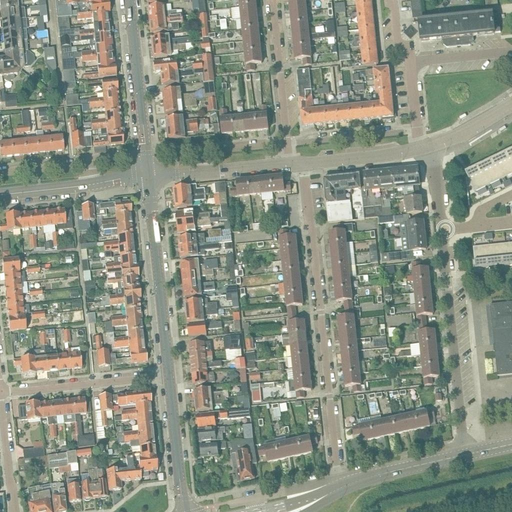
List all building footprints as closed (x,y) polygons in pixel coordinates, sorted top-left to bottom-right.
[(17,0),(0,0),(0,9),(0,10),(18,8),(17,0)] [(55,0),(57,18),(68,17),(71,16),(70,6),(90,4),(109,2),(108,0),(55,0)] [(204,0),(198,0),(200,15),(206,14),(204,0)] [(412,11),(422,10),(420,0),(411,0),(412,11)] [(485,0),(485,2),(486,12),(498,10),(497,0),(485,0)] [(306,12),(305,1),(289,2),(291,14),(306,12)] [(109,2),(90,4),(91,10),(76,11),(77,16),(108,12),(110,12),(109,2)] [(150,20),(177,17),(177,11),(169,12),(170,15),(167,15),(166,5),(148,7),(150,20)] [(372,5),(356,6),(357,13),(350,14),(350,19),(373,17),(372,5)] [(257,17),(256,6),(240,8),(241,19),(257,17)] [(18,8),(0,10),(0,13),(0,21),(19,19),(18,8)] [(422,10),(412,11),(413,19),(423,18),(422,10)] [(108,12),(77,16),(77,20),(92,19),(93,25),(110,23),(108,12)] [(306,12),(291,14),(292,25),(307,24),(306,12)] [(208,29),(206,14),(200,15),(201,30),(208,29)] [(499,14),(420,22),(422,41),(437,40),(443,39),(443,44),(447,47),(470,45),(473,41),(473,36),(479,36),(494,34),(494,33),(500,32),(499,14)] [(69,27),(68,17),(57,18),(58,29),(69,27)] [(150,20),(151,33),(180,30),(179,23),(183,23),(182,17),(177,17),(150,20)] [(258,29),(257,17),(241,19),(242,31),(258,29)] [(374,29),(373,17),(350,19),(351,24),(358,23),(359,30),(374,29)] [(19,19),(0,21),(0,24),(0,29),(2,29),(2,32),(20,30),(26,30),(25,19),(19,19)] [(110,23),(93,25),(93,31),(79,33),(79,30),(69,31),(69,27),(58,29),(59,38),(79,37),(111,34),(110,23)] [(307,24),(292,25),(293,37),(309,35),(307,24)] [(44,28),(37,28),(38,32),(36,32),(37,39),(48,38),(47,31),(44,31),(44,28)] [(259,41),(258,29),(242,31),(244,42),(259,41)] [(374,29),(359,30),(360,37),(353,38),(353,43),(376,41),(374,29)] [(20,30),(2,32),(4,43),(22,41),(20,30)] [(111,34),(79,37),(80,42),(94,40),(95,46),(112,44),(111,34)] [(309,38),(309,35),(293,37),(294,49),(310,47),(309,41),(336,38),(336,35),(329,36),(309,38)] [(189,38),(178,40),(170,40),(170,36),(152,38),(153,48),(190,44),(189,38)] [(49,45),(48,38),(37,39),(38,46),(41,46),(42,49),(48,49),(48,45),(49,45)] [(59,41),(60,49),(70,48),(70,40),(59,41)] [(23,51),(22,41),(4,43),(5,53),(23,51)] [(259,41),(244,42),(245,54),(260,52),(259,41)] [(376,41),(353,43),(354,48),(361,47),(361,54),(377,53),(376,41)] [(112,44),(95,46),(88,47),(89,51),(71,53),(71,48),(60,49),(61,60),(81,58),(113,55),(112,44)] [(194,44),(190,44),(153,48),(154,58),(172,56),(171,52),(195,49),(194,44)] [(312,65),(310,47),(294,49),(295,60),(303,59),(304,66),(312,65)] [(54,48),(48,49),(42,49),(42,54),(48,53),(49,59),(55,58),(54,48)] [(23,51),(5,53),(5,58),(21,71),(24,67),(30,66),(33,62),(32,57),(29,54),(23,54),(23,51)] [(260,52),(245,54),(247,71),(255,71),(254,64),(262,63),(260,52)] [(377,53),(361,54),(362,61),(355,62),(356,67),(378,65),(377,53)] [(114,65),(113,55),(81,58),(82,63),(97,61),(97,67),(114,65)] [(21,71),(5,58),(0,58),(0,60),(2,76),(4,76),(4,81),(13,80),(12,75),(17,75),(21,71)] [(202,69),(202,62),(197,63),(178,65),(177,61),(154,63),(155,73),(161,73),(166,73),(166,75),(172,74),(171,72),(192,70),(192,72),(194,72),(194,70),(202,69)] [(202,62),(202,69),(204,82),(213,81),(211,61),(202,62)] [(115,65),(114,65),(97,67),(98,74),(83,75),(83,79),(116,76),(115,65)] [(366,83),(390,80),(389,68),(365,70),(366,83)] [(64,83),(74,82),(72,70),(62,71),(64,83)] [(194,76),(194,72),(192,72),(192,70),(171,72),(172,74),(166,75),(166,73),(161,73),(162,85),(180,83),(179,78),(194,76)] [(299,97),(312,96),(309,70),(297,71),(299,97)] [(103,93),(118,91),(117,80),(87,83),(87,88),(102,87),(103,93)] [(390,80),(366,83),(367,88),(375,87),(376,94),(391,92),(390,80)] [(209,99),(216,98),(214,82),(204,84),(206,99),(209,99)] [(190,101),(196,101),(196,95),(181,96),(181,89),(163,91),(164,103),(190,101)] [(118,91),(103,93),(103,99),(88,100),(89,105),(119,102),(118,91)] [(377,103),(373,104),(374,119),(394,117),(391,92),(376,94),(377,103)] [(65,96),(66,107),(78,105),(77,95),(65,96)] [(8,96),(4,97),(4,103),(5,103),(5,109),(17,107),(16,101),(8,102),(8,96)] [(312,96),(299,97),(302,126),(315,125),(313,110),(312,96)] [(373,104),(372,97),(367,98),(367,104),(361,105),(362,120),(374,119),(373,104)] [(209,99),(209,106),(207,106),(208,111),(218,111),(216,98),(209,99)] [(355,105),(349,106),(350,121),(362,120),(361,105),(360,98),(355,99),(355,105)] [(343,107),(337,107),(338,123),(350,121),(349,106),(348,100),(343,100),(343,107)] [(190,101),(164,103),(165,114),(183,112),(182,108),(197,106),(196,101),(190,101)] [(331,108),(325,109),(326,124),(338,123),(337,107),(336,101),(331,102),(331,108)] [(120,113),(119,102),(89,105),(89,109),(104,108),(105,114),(120,113)] [(320,109),(313,110),(315,125),(326,124),(325,109),(324,102),(319,103),(320,109)] [(260,115),(255,115),(257,131),(268,130),(267,114),(266,106),(259,107),(260,115)] [(234,133),(232,118),(227,118),(226,110),(220,111),(222,134),(234,133)] [(120,113),(105,114),(106,120),(91,122),(91,126),(121,123),(120,113)] [(255,115),(243,117),(245,132),(257,131),(255,115)] [(167,130),(209,125),(208,120),(205,120),(184,122),(184,116),(166,118),(167,130)] [(245,132),(243,117),(232,118),(234,133),(245,132)] [(70,120),(72,140),(73,150),(84,148),(83,138),(90,137),(90,133),(76,135),(75,120),(70,120)] [(121,123),(91,126),(92,131),(106,129),(107,135),(122,134),(121,123)] [(209,130),(209,125),(167,130),(168,140),(186,138),(185,133),(198,132),(198,131),(209,130)] [(122,134),(107,135),(98,136),(99,142),(93,142),(93,147),(123,144),(122,134)] [(62,137),(50,139),(51,152),(64,151),(62,137)] [(90,137),(83,138),(84,148),(91,148),(90,138),(90,137)] [(51,152),(50,139),(37,140),(38,153),(51,152)] [(38,153),(37,140),(24,141),(26,155),(38,153)] [(26,155),(24,141),(11,143),(13,156),(26,155)] [(13,156),(11,143),(0,143),(0,156),(0,157),(13,156)] [(511,157),(509,151),(494,158),(504,178),(511,174),(511,157)] [(494,158),(480,165),(490,185),(504,178),(494,158)] [(480,165),(465,172),(468,178),(466,178),(467,188),(468,188),(472,186),(475,192),(490,185),(480,165)] [(395,195),(394,195),(395,199),(418,196),(419,196),(418,186),(419,186),(419,185),(417,185),(417,181),(419,180),(418,169),(398,171),(398,172),(392,172),(395,195)] [(392,171),(378,173),(381,196),(394,195),(395,195),(392,172),(392,171)] [(366,187),(361,188),(363,208),(364,219),(375,218),(374,207),(382,206),(382,204),(381,196),(378,173),(364,174),(366,187)] [(363,208),(361,188),(359,175),(324,178),(326,204),(327,204),(327,206),(326,206),(328,223),(353,221),(350,196),(352,196),(354,212),(357,212),(358,220),(364,219),(363,208)] [(271,177),(273,193),(291,191),(290,183),(283,184),(283,176),(271,177)] [(273,193),(271,177),(259,179),(261,194),(273,193)] [(259,179),(248,180),(250,195),(261,194),(259,179)] [(250,195),(248,180),(236,181),(237,189),(231,189),(232,197),(250,195)] [(225,182),(218,183),(219,193),(226,192),(225,182)] [(174,198),(206,195),(209,194),(209,190),(205,190),(205,189),(197,190),(197,185),(173,188),(173,190),(172,192),(172,195),(174,196),(174,198)] [(226,192),(219,193),(221,205),(227,205),(226,192)] [(206,195),(174,198),(175,201),(173,202),(174,207),(175,207),(175,208),(193,207),(193,202),(206,201),(206,195)] [(422,213),(421,198),(403,200),(404,207),(406,207),(407,214),(422,213)] [(115,214),(130,213),(129,202),(95,205),(96,216),(100,216),(100,210),(115,208),(115,214)] [(390,204),(382,204),(382,206),(374,207),(375,218),(383,217),(382,209),(391,208),(390,204)] [(82,207),(83,217),(85,237),(89,236),(88,222),(94,221),(93,206),(82,207)] [(391,216),(391,208),(382,209),(383,217),(391,216)] [(52,211),(54,225),(65,224),(65,229),(72,228),(70,211),(64,212),(64,210),(52,211)] [(210,213),(206,214),(194,215),(193,210),(176,212),(177,224),(211,220),(210,213)] [(52,211),(41,212),(42,226),(54,225),(52,211)] [(42,226),(41,212),(29,213),(31,227),(42,226)] [(31,227),(29,213),(18,214),(20,229),(31,227)] [(130,213),(115,214),(116,221),(101,222),(101,226),(131,223),(130,213)] [(20,229),(18,214),(5,215),(6,225),(0,225),(0,237),(1,251),(9,250),(7,232),(20,230),(20,229)] [(212,226),(211,220),(177,224),(178,233),(188,232),(196,231),(195,228),(212,226)] [(409,237),(425,236),(423,222),(400,224),(401,230),(409,229),(409,237)] [(133,234),(131,223),(101,226),(102,232),(117,230),(117,236),(133,234)] [(265,232),(264,223),(253,224),(254,233),(265,232)] [(352,224),(344,225),(336,226),(337,232),(329,233),(330,244),(346,243),(345,232),(353,231),(352,224)] [(230,230),(224,231),(223,231),(224,243),(232,242),(230,230)] [(281,250),(297,248),(295,237),(288,237),(287,231),(279,232),(281,250)] [(133,234),(117,236),(118,242),(103,244),(104,248),(134,245),(133,234)] [(204,235),(196,236),(178,237),(180,248),(215,244),(214,239),(205,240),(204,235)] [(404,238),(405,247),(402,247),(403,252),(426,250),(425,236),(409,237),(404,238)] [(233,255),(232,242),(224,243),(226,256),(233,255)] [(346,243),(330,244),(332,256),(347,255),(346,243)] [(218,244),(215,244),(180,248),(181,258),(199,256),(198,252),(219,250),(218,244)] [(505,244),(489,246),(492,268),(508,266),(505,244)] [(134,245),(104,248),(104,253),(119,251),(120,257),(135,255),(134,245)] [(489,246),(473,247),(475,270),(492,268),(489,246)] [(297,248),(281,250),(282,261),(298,260),(297,248)] [(379,262),(378,251),(371,252),(372,263),(379,262)] [(403,261),(402,251),(389,253),(390,262),(403,261)] [(135,255),(120,257),(120,264),(105,265),(106,270),(136,266),(135,255)] [(233,255),(226,256),(227,268),(234,268),(233,255)] [(348,267),(347,255),(332,256),(333,268),(348,267)] [(4,273),(19,272),(20,272),(19,259),(2,261),(3,274),(4,273)] [(299,271),(298,260),(282,261),(284,273),(299,271)] [(182,273),(213,270),(213,265),(200,266),(199,261),(181,262),(182,273)] [(414,282),(429,280),(428,269),(420,270),(420,263),(412,264),(414,282)] [(384,275),(395,273),(394,265),(383,266),(384,275)] [(136,266),(106,270),(106,274),(115,273),(115,279),(137,277),(136,266)] [(349,277),(348,267),(333,268),(334,279),(349,277)] [(213,270),(182,273),(183,285),(201,283),(201,278),(214,276),(213,270)] [(88,272),(83,272),(84,280),(92,279),(91,271),(88,272)] [(300,283),(299,271),(284,273),(285,284),(300,283)] [(19,272),(4,273),(5,285),(21,283),(19,272)] [(115,279),(107,280),(108,285),(122,283),(123,289),(139,288),(137,277),(115,279)] [(349,277),(334,279),(335,291),(350,289),(349,277)] [(429,280),(414,282),(415,294),(430,292),(429,280)] [(87,282),(84,282),(85,292),(93,292),(92,282),(90,282),(87,282)] [(21,283),(5,285),(7,297),(22,295),(21,283)] [(215,290),(215,283),(183,287),(184,297),(203,295),(202,291),(215,290)] [(280,296),(286,296),(301,294),(300,283),(285,284),(279,285),(280,296)] [(124,296),(109,297),(102,298),(102,302),(139,298),(140,298),(139,288),(123,289),(124,296)] [(237,288),(226,289),(226,296),(238,295),(237,288)] [(350,289),(335,291),(336,302),(344,301),(345,308),(352,307),(350,289)] [(432,304),(430,292),(415,294),(416,305),(432,304)] [(303,306),(301,294),(286,296),(288,314),(296,313),(295,306),(303,306)] [(22,295),(7,297),(8,308),(23,306),(22,295)] [(139,298),(102,302),(100,302),(100,307),(125,305),(125,310),(140,309),(139,298)] [(186,313),(218,310),(217,304),(204,306),(203,300),(185,302),(186,313)] [(496,352),(511,350),(511,302),(490,305),(494,345),(496,344),(496,352)] [(432,304),(416,305),(418,323),(426,322),(425,316),(433,315),(432,304)] [(28,306),(23,306),(8,308),(9,319),(25,317),(30,316),(28,306)] [(140,309),(125,310),(126,316),(111,318),(111,322),(141,319),(140,309)] [(218,315),(218,310),(186,313),(187,323),(205,321),(205,317),(218,315)] [(339,329),(354,328),(353,310),(345,311),(346,317),(338,318),(339,329)] [(290,336),(305,334),(304,322),(296,322),(296,316),(288,317),(290,336)] [(25,317),(9,319),(8,319),(9,332),(26,330),(25,317)] [(141,319),(111,322),(112,327),(127,326),(127,332),(142,330),(141,319)] [(189,337),(199,335),(207,335),(206,331),(221,329),(221,327),(218,327),(218,322),(187,326),(189,337)] [(420,344),(436,342),(434,331),(427,332),(426,325),(418,326),(420,344)] [(356,339),(354,328),(339,329),(340,341),(356,339)] [(46,339),(46,340),(54,339),(53,330),(45,331),(45,333),(40,333),(41,340),(46,339)] [(142,330),(127,332),(128,338),(113,339),(114,344),(144,341),(142,330)] [(290,336),(282,337),(284,347),(291,346),(307,345),(305,334),(290,336)] [(241,350),(240,336),(230,337),(232,350),(241,350)] [(100,337),(92,338),(93,344),(96,344),(98,367),(109,366),(108,356),(108,351),(102,351),(100,337)] [(357,351),(356,339),(340,341),(341,353),(357,351)] [(144,341),(114,344),(114,349),(129,347),(130,359),(115,361),(116,365),(146,362),(144,341)] [(190,355),(205,353),(205,349),(212,348),(211,342),(189,344),(190,355)] [(436,342),(420,344),(421,356),(437,354),(436,342)] [(308,356),(307,345),(291,346),(292,357),(308,356)] [(68,350),(70,369),(81,368),(80,353),(71,354),(71,349),(68,350)] [(70,369),(68,350),(65,350),(66,355),(57,356),(58,370),(70,369)] [(237,360),(245,359),(244,350),(236,351),(237,360)] [(511,350),(496,352),(495,352),(498,376),(511,374),(511,350)] [(357,351),(341,353),(343,364),(358,363),(357,351)] [(43,357),(34,358),(35,373),(47,372),(45,352),(42,353),(43,357)] [(58,370),(57,356),(48,357),(48,352),(45,352),(47,372),(58,370)] [(205,353),(190,355),(192,365),(213,363),(213,358),(206,358),(205,353)] [(437,354),(421,356),(422,367),(438,366),(437,354)] [(309,367),(308,356),(292,357),(294,369),(309,367)] [(35,373),(34,358),(34,357),(21,359),(13,360),(14,366),(21,365),(22,375),(35,374),(35,373)] [(246,369),(245,359),(237,360),(236,360),(237,370),(241,370),(246,369)] [(222,362),(213,363),(192,365),(193,375),(207,373),(207,369),(222,367),(222,362)] [(359,374),(358,363),(343,364),(344,376),(359,374)] [(439,377),(438,366),(422,367),(424,385),(432,384),(432,378),(439,377)] [(309,367),(294,369),(295,381),(310,379),(309,367)] [(207,373),(193,375),(194,385),(215,382),(215,377),(208,378),(207,373)] [(250,374),(251,382),(261,381),(260,373),(250,374)] [(361,392),(359,374),(344,376),(345,387),(353,386),(353,393),(361,392)] [(311,391),(310,379),(295,381),(289,381),(290,393),(296,393),(297,399),(304,398),(304,391),(311,391)] [(251,385),(253,403),(262,402),(260,384),(251,385)] [(223,391),(223,393),(211,394),(211,389),(194,390),(195,402),(226,399),(226,397),(224,397),(224,396),(229,395),(228,390),(223,391)] [(135,404),(150,403),(149,392),(117,395),(117,401),(118,406),(135,405),(135,404)] [(97,433),(103,432),(102,427),(107,427),(105,412),(111,411),(111,406),(110,396),(99,397),(100,412),(94,413),(97,433)] [(84,399),(72,400),(74,414),(86,413),(84,399)] [(227,405),(226,399),(195,402),(196,412),(213,410),(213,407),(227,405)] [(74,414),(72,400),(61,401),(62,416),(63,424),(72,423),(73,429),(78,428),(77,422),(75,423),(74,414)] [(62,416),(61,401),(49,403),(51,417),(62,416)] [(39,418),(38,403),(25,404),(26,406),(17,407),(19,421),(27,420),(27,421),(40,419),(40,418),(39,418)] [(39,403),(38,403),(39,418),(40,418),(51,417),(49,403),(39,404),(39,403)] [(135,404),(135,405),(136,410),(121,412),(121,417),(151,413),(150,403),(135,404)] [(245,409),(228,411),(228,419),(251,416),(250,408),(245,409)] [(415,414),(419,429),(430,427),(428,419),(435,418),(433,410),(415,414)] [(228,419),(228,411),(209,413),(209,415),(197,416),(197,415),(198,428),(216,426),(216,420),(228,419)] [(151,413),(121,417),(122,421),(137,420),(137,426),(152,424),(151,413)] [(415,414),(404,417),(407,432),(419,429),(415,414)] [(407,432),(404,417),(393,419),(396,434),(407,432)] [(393,419),(382,422),(385,437),(396,434),(393,419)] [(385,437),(382,422),(370,424),(373,439),(385,437)] [(152,424),(137,426),(138,432),(123,433),(123,438),(153,435),(152,424)] [(373,439),(370,424),(352,428),(354,436),(361,434),(362,442),(373,439)] [(252,425),(243,425),(244,441),(253,440),(252,425)] [(200,443),(210,442),(217,441),(216,434),(226,433),(225,427),(198,430),(200,443)] [(93,434),(78,436),(79,448),(94,446),(93,434)] [(153,435),(123,438),(124,442),(139,441),(139,447),(155,445),(153,435)] [(298,440),(302,455),(313,453),(311,445),(318,444),(316,436),(298,440)] [(231,442),(232,449),(232,454),(236,454),(239,469),(235,469),(237,482),(255,479),(252,465),(257,464),(253,440),(244,441),(231,442)] [(302,455),(298,440),(287,443),(290,458),(302,455)] [(226,443),(210,444),(200,445),(201,458),(219,456),(218,450),(226,449),(226,443)] [(290,458),(287,443),(276,445),(279,460),(290,458)] [(23,459),(36,458),(35,450),(33,450),(32,444),(22,445),(23,459)] [(155,445),(139,447),(140,453),(125,454),(126,459),(138,458),(156,456),(155,445)] [(279,460),(276,445),(258,449),(259,457),(266,455),(267,463),(279,460)] [(76,465),(75,455),(75,453),(47,457),(49,470),(57,468),(63,468),(68,467),(67,466),(70,466),(76,465)] [(156,456),(138,458),(140,473),(157,471),(156,456)] [(36,458),(23,459),(23,460),(17,460),(18,467),(37,465),(36,458)] [(138,458),(126,459),(127,468),(118,468),(118,470),(119,470),(120,482),(141,480),(140,473),(138,458)] [(37,465),(18,467),(18,473),(38,471),(37,465)] [(92,471),(95,497),(98,497),(99,498),(107,497),(106,481),(98,482),(96,470),(92,471)] [(119,470),(118,470),(106,471),(109,491),(121,490),(120,482),(119,470)] [(95,497),(92,471),(87,471),(89,483),(81,483),(83,500),(91,499),(91,498),(95,497)] [(67,481),(69,503),(81,502),(79,485),(70,486),(69,481),(67,481)] [(57,488),(51,489),(53,511),(65,511),(66,511),(63,484),(57,485),(57,488)] [(36,488),(40,511),(51,511),(48,499),(44,500),(42,489),(38,489),(38,487),(36,488)] [(40,511),(36,488),(27,490),(29,498),(31,497),(33,503),(28,504),(30,511),(40,511)]
